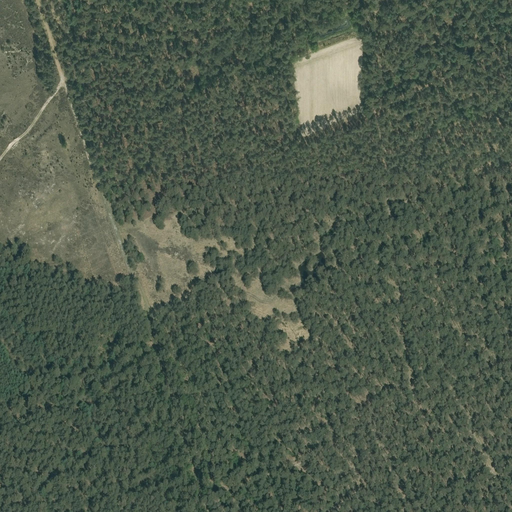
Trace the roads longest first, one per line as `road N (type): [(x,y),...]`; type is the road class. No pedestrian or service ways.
road 1 (track): [(511,49),(377,109),(415,406)]
road 2 (track): [(153,313),(511,148)]
road 3 (track): [(145,301),(36,0)]
road 4 (track): [(209,511),(145,301)]
road 5 (track): [(145,301),(231,493)]
road 6 (track): [(231,493),(415,406)]
road 7 (track): [(415,406),(511,305)]
road 8 (track): [(511,508),(457,388)]
road 9 (track): [(511,461),(400,511)]
